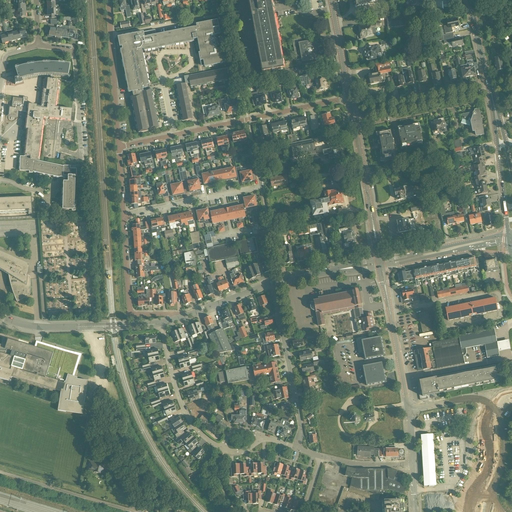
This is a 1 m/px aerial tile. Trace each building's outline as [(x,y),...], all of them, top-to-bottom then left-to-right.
[(120,0),(118,1),(120,8),(120,11),(125,10),(127,18),(131,17),(129,6),(126,6),(124,0),(120,0)] [(130,0),(133,11),(139,10),(137,0),(130,0)] [(271,0),(249,0),(250,4),(263,73),(284,69),(284,68),(283,61),(272,4),(271,0)] [(47,12),(46,12),(46,16),(47,16),(50,16),(50,19),(57,18),(57,15),(55,15),(55,12),(59,12),(59,10),(61,10),(61,9),(61,8),(58,8),(58,9),(55,9),(47,10),(47,12)] [(410,16),(387,18),(388,28),(413,25),(413,21),(410,22),(410,16)] [(448,25),(444,26),(445,34),(452,32),(451,27),(459,25),(457,19),(447,21),(448,25)] [(510,19),(502,21),(504,29),(511,28),(510,19)] [(129,37),(119,40),(120,45),(120,47),(122,47),(123,49),(121,50),(129,93),(133,92),(134,97),(132,97),(139,133),(148,131),(148,129),(150,129),(150,130),(159,128),(151,90),(149,90),(148,85),(150,85),(143,50),(144,50),(194,40),(198,39),(201,53),(199,53),(201,61),(204,61),(205,67),(227,63),(224,48),(217,49),(217,46),(218,46),(217,39),(215,39),(215,36),(221,35),(218,20),(196,24),(197,27),(156,35),(155,30),(134,34),(129,35),(129,37)] [(370,25),(359,26),(361,38),(365,38),(365,35),(372,34),(371,28),(373,28),(376,28),(377,26),(381,26),(381,23),(375,22),(374,25),(372,26),(372,25),(370,25)] [(68,31),(67,38),(71,39),(71,40),(78,41),(77,34),(74,34),(74,32),(74,28),(70,27),(70,24),(69,24),(69,25),(68,24),(67,27),(69,27),(68,31)] [(5,29),(3,30),(4,33),(6,32),(8,42),(14,40),(12,33),(12,30),(7,31),(6,28),(5,29)] [(47,28),(47,32),(49,33),(48,36),(49,36),(49,37),(52,37),(52,36),(55,37),(56,29),(47,28)] [(25,30),(18,32),(20,39),(27,37),(25,30)] [(4,33),(0,33),(0,36),(2,44),(8,42),(6,32),(4,33)] [(444,35),(438,37),(437,37),(438,40),(443,39),(445,44),(452,42),(453,47),(463,45),(461,38),(454,39),(452,33),(444,35)] [(295,54),(291,55),(292,60),(293,66),(297,66),(296,60),(303,59),(304,65),(319,62),(318,52),(325,50),(323,40),(310,42),(309,37),(292,40),(295,54)] [(365,52),(364,52),(364,55),(365,55),(366,60),(383,57),(381,49),(380,46),(373,47),(369,48),(369,50),(364,51),(365,52)] [(501,57),(494,59),(495,62),(494,62),(495,65),(497,71),(500,70),(500,71),(502,70),(503,70),(501,57)] [(377,74),(369,76),(371,85),(382,83),(384,82),(384,81),(384,77),(383,77),(381,77),(380,74),(391,72),(389,61),(375,64),(376,70),(377,70),(377,74)] [(67,75),(69,64),(65,63),(64,65),(58,64),(58,62),(53,62),(49,62),(49,64),(42,64),(42,62),(38,63),(33,63),(34,65),(27,66),(27,64),(22,65),(18,67),(19,68),(15,69),(17,74),(14,75),(14,78),(15,85),(22,83),(21,79),(19,80),(18,79),(25,77),(32,75),(39,74),(46,74),(53,74),(58,74),(63,75),(67,75)] [(468,68),(469,77),(476,76),(475,69),(475,67),(474,67),(473,64),(471,64),(471,67),(468,68)] [(433,65),(429,65),(431,74),(432,73),(434,83),(437,82),(437,83),(440,83),(440,82),(438,72),(435,73),(433,65)] [(467,65),(461,66),(461,69),(461,72),(462,72),(463,78),(469,77),(468,68),(467,65)] [(448,71),(448,74),(449,74),(450,80),(453,79),(454,80),(455,80),(456,79),(455,70),(451,71),(451,67),(448,68),(448,71)] [(421,68),(416,69),(417,74),(418,74),(420,82),(426,81),(424,71),(422,72),(421,68)] [(186,84),(177,85),(184,121),(193,119),(186,84),(190,83),(191,86),(229,79),(228,70),(186,78),(186,76),(185,77),(185,78),(186,84)] [(401,76),(391,78),(391,82),(392,85),(397,85),(397,88),(403,87),(402,84),(405,83),(405,84),(403,73),(403,76),(401,77),(401,76)] [(403,73),(405,84),(405,81),(407,81),(408,84),(409,84),(409,85),(413,84),(413,83),(414,83),(411,73),(406,74),(403,75),(403,73)] [(317,87),(315,87),(316,91),(325,89),(324,85),(326,84),(325,81),(323,81),(323,79),(316,80),(317,87)] [(291,88),(288,88),(288,91),(289,94),(291,100),(294,99),(294,100),(296,99),(297,98),(300,97),(299,93),(297,94),(296,89),(292,90),(291,88)] [(275,91),(271,92),(272,94),(272,95),(272,98),(273,97),(274,103),(277,102),(278,103),(280,103),(280,102),(281,102),(281,101),(284,101),(283,97),(281,97),(280,93),(275,94),(275,91)] [(259,96),(256,97),(258,107),(259,107),(261,107),(261,106),(262,106),(262,105),(266,104),(264,95),(263,92),(259,93),(259,96)] [(25,99),(15,98),(14,107),(11,107),(10,119),(15,119),(15,118),(21,119),(21,114),(28,115),(30,98),(26,98),(25,99)] [(234,101),(231,101),(233,112),(236,111),(236,112),(238,111),(239,110),(238,107),(239,107),(240,106),(240,104),(239,104),(238,104),(237,102),(234,103),(234,101)] [(213,103),(211,103),(211,105),(214,116),(216,115),(217,116),(219,116),(219,115),(220,115),(218,106),(217,107),(217,105),(214,106),(213,103)] [(205,105),(202,106),(203,114),(206,113),(207,117),(208,117),(209,118),(210,118),(211,117),(214,116),(211,105),(205,106),(205,105)] [(469,113),(461,115),(462,119),(471,123),(470,125),(470,126),(470,127),(471,128),(472,128),(473,132),(475,131),(476,136),(483,134),(478,110),(475,111),(474,113),(473,113),(472,113),(470,113),(469,113)] [(324,121),(321,122),(322,126),(325,126),(335,124),(334,119),(331,119),(330,114),(322,115),(324,121)] [(305,117),(298,119),(300,127),(307,126),(305,117)] [(438,121),(431,123),(434,136),(439,135),(438,133),(446,132),(446,128),(445,123),(444,118),(438,120),(438,121)] [(298,119),(290,121),(292,129),(300,127),(298,119)] [(286,122),(278,123),(280,131),(287,130),(286,122)] [(278,123),(271,125),(273,133),(274,133),(274,134),(277,133),(277,132),(280,131),(278,123)] [(404,126),(398,127),(399,132),(398,132),(399,138),(400,138),(402,147),(412,146),(412,144),(417,144),(417,145),(423,144),(421,134),(420,128),(419,123),(412,124),(413,126),(405,127),(404,126)] [(266,126),(259,127),(261,136),(265,135),(267,140),(271,139),(270,134),(268,134),(266,126)] [(390,130),(378,132),(383,162),(396,160),(393,144),(394,144),(393,139),(392,139),(390,130)] [(241,132),(238,133),(240,141),(246,140),(245,131),(244,132),(243,131),(242,131),(241,132)] [(233,134),(232,134),(234,143),(240,141),(238,133),(235,133),(234,133),(233,133),(233,134)] [(222,138),(217,139),(218,146),(221,146),(222,149),(223,151),(225,151),(222,138)] [(295,143),(288,144),(291,159),(311,155),(314,154),(316,154),(313,142),(312,139),(295,142),(295,143)] [(459,140),(453,142),(455,149),(462,148),(462,147),(461,147),(459,140)] [(207,141),(201,142),(203,150),(206,149),(207,156),(210,155),(207,141)] [(191,144),(186,145),(188,153),(190,152),(191,156),(192,158),(194,157),(191,144)] [(470,149),(469,150),(471,153),(471,155),(474,154),(484,152),(482,146),(470,149)] [(314,154),(311,155),(311,157),(313,158),(324,156),(325,160),(329,159),(339,157),(342,156),(341,152),(340,152),(339,148),(333,149),(327,150),(323,151),(324,155),(315,156),(314,156),(314,154)] [(161,151),(155,152),(157,159),(160,159),(160,162),(161,166),(162,170),(165,169),(161,151)] [(484,152),(474,154),(476,163),(483,161),(482,158),(485,158),(484,152)] [(135,155),(128,156),(130,161),(129,161),(129,165),(136,163),(135,155)] [(20,157),(19,171),(29,171),(29,173),(32,173),(32,172),(59,178),(59,177),(63,178),(63,182),(62,210),(71,210),(71,212),(75,212),(75,206),(72,206),(73,182),(74,183),(74,176),(76,176),(76,169),(70,169),(70,166),(63,166),(63,168),(30,161),(30,160),(30,157),(24,157),(20,157)] [(477,165),(474,166),(475,172),(485,169),(483,161),(476,163),(477,165)] [(252,176),(251,172),(255,171),(254,165),(249,166),(250,169),(245,169),(248,182),(253,180),(254,180),(253,176),(252,176)] [(248,182),(245,169),(241,170),(240,167),(236,168),(238,175),(240,174),(242,184),(246,183),(246,182),(248,182)] [(207,173),(202,174),(204,185),(208,184),(212,183),(218,182),(218,181),(223,180),(223,181),(229,180),(229,179),(233,178),(233,179),(237,178),(234,168),(213,172),(213,171),(207,172),(207,173)] [(477,177),(474,178),(475,181),(482,179),(481,176),(486,175),(485,169),(475,172),(477,177)] [(286,175),(270,179),(272,189),(277,188),(277,185),(287,183),(286,175)] [(135,177),(135,180),(130,180),(130,186),(141,186),(140,176),(135,177)] [(193,180),(188,181),(190,193),(193,192),(193,191),(198,190),(198,191),(201,190),(198,179),(197,179),(197,178),(193,179),(193,180)] [(482,179),(475,181),(477,189),(486,187),(485,181),(482,182),(482,179)] [(168,196),(166,183),(162,184),(162,183),(157,184),(158,190),(157,190),(158,190),(157,191),(158,194),(159,193),(159,196),(162,196),(162,194),(164,194),(165,197),(168,196)] [(396,188),(395,189),(396,191),(395,191),(396,196),(397,196),(398,200),(403,199),(413,197),(416,196),(415,193),(420,192),(419,185),(401,189),(400,188),(399,188),(396,188)] [(319,201),(311,202),(313,216),(328,213),(327,206),(329,205),(329,206),(341,203),(344,203),(343,198),(342,198),(341,193),(339,193),(338,191),(338,189),(335,190),(335,191),(325,193),(324,187),(316,189),(318,200),(318,199),(319,201)] [(486,187),(477,189),(478,195),(488,193),(486,187)] [(247,197),(243,198),(246,208),(247,208),(247,210),(256,208),(256,206),(257,206),(256,201),(257,200),(256,197),(255,197),(255,196),(247,198),(247,197)] [(485,196),(479,197),(480,204),(482,203),(483,206),(480,207),(481,212),(488,211),(487,208),(490,207),(489,199),(486,199),(485,196)] [(0,211),(31,210),(30,198),(0,199),(0,211)] [(419,204),(410,206),(411,212),(420,211),(439,207),(437,200),(418,203),(419,204)] [(212,212),(210,212),(213,224),(229,221),(246,217),(243,205),(242,206),(242,205),(237,206),(237,207),(235,207),(235,206),(230,208),(227,209),(223,210),(223,209),(219,210),(219,211),(216,211),(216,210),(212,212)] [(200,210),(197,211),(199,222),(200,221),(200,223),(205,222),(205,221),(209,220),(209,219),(210,219),(207,208),(204,209),(204,210),(200,211),(200,210)] [(191,212),(185,213),(188,225),(194,224),(191,212)] [(185,213),(179,215),(182,225),(182,227),(188,225),(185,213)] [(456,223),(454,216),(454,213),(444,214),(441,214),(442,220),(445,220),(445,219),(447,218),(448,225),(456,223)] [(486,217),(485,217),(487,226),(488,226),(488,227),(491,226),(491,225),(494,225),(493,219),(492,216),(491,213),(488,214),(488,215),(486,216),(486,217)] [(462,215),(454,216),(456,223),(464,222),(462,215)] [(174,216),(168,217),(170,227),(173,227),(174,228),(176,228),(174,216)] [(163,218),(157,220),(159,231),(162,231),(161,229),(165,228),(164,225),(163,218)] [(408,220),(397,222),(398,226),(399,233),(410,231),(416,230),(414,219),(408,220)] [(152,225),(150,225),(152,233),(157,232),(157,235),(160,235),(159,231),(157,220),(151,221),(152,225)] [(133,229),(132,229),(132,231),(133,231),(149,230),(147,222),(144,223),(144,226),(143,227),(140,227),(140,223),(138,223),(136,223),(136,225),(133,225),(133,229)] [(321,228),(317,228),(318,233),(322,232),(322,235),(327,234),(325,223),(320,224),(321,228)] [(308,226),(298,228),(299,235),(310,233),(308,226)] [(348,228),(337,230),(338,234),(343,233),(345,244),(343,244),(344,248),(349,247),(348,243),(351,243),(351,246),(356,245),(355,242),(356,242),(353,230),(348,231),(348,228)] [(172,229),(164,231),(165,239),(174,237),(172,229)] [(193,245),(186,246),(188,251),(200,248),(199,243),(200,243),(198,232),(190,234),(193,245)] [(211,234),(204,236),(206,245),(212,243),(211,234)] [(255,238),(246,240),(249,253),(258,251),(255,238)] [(324,238),(316,239),(319,254),(320,253),(321,254),(323,253),(326,252),(324,238)] [(249,253),(246,240),(238,241),(241,255),(249,253)] [(208,256),(210,263),(225,260),(227,269),(241,266),(239,257),(236,242),(207,248),(207,249),(208,256)] [(311,244),(295,247),(298,258),(297,259),(297,261),(299,262),(304,260),(304,259),(310,258),(309,254),(313,253),(311,244)] [(290,246),(283,248),(287,263),(290,262),(291,263),(295,262),(294,259),(293,259),(290,246)] [(196,251),(184,253),(187,269),(198,267),(196,255),(196,251)] [(0,269),(8,274),(8,278),(9,281),(10,287),(11,291),(16,302),(18,302),(22,300),(26,298),(29,296),(29,294),(29,286),(29,278),(27,277),(28,265),(0,252),(0,269)] [(147,254),(135,255),(135,261),(138,261),(138,264),(144,263),(144,260),(145,257),(148,257),(147,254)] [(475,257),(468,259),(471,270),(474,270),(474,271),(477,270),(478,272),(479,272),(478,265),(476,265),(475,257)] [(468,259),(462,260),(465,273),(467,272),(467,271),(471,270),(468,259)] [(486,260),(484,261),(484,263),(485,270),(486,270),(486,273),(488,272),(495,271),(498,270),(497,268),(496,261),(495,259),(493,259),(486,260)] [(462,260),(456,261),(458,273),(462,272),(462,273),(465,273),(462,260)] [(269,261),(261,264),(264,273),(269,271),(268,269),(271,268),(271,266),(269,261)] [(456,261),(450,262),(452,275),(455,275),(455,274),(458,273),(456,261)] [(450,262),(444,264),(446,275),(450,275),(450,276),(452,275),(450,262)] [(138,267),(136,267),(136,272),(147,272),(149,271),(152,271),(156,271),(155,267),(150,267),(147,265),(144,265),(144,263),(138,264),(138,267)] [(257,264),(251,266),(251,267),(255,276),(260,275),(258,268),(259,267),(257,264)] [(444,264),(438,265),(440,278),(443,277),(443,276),(446,275),(444,264)] [(438,265),(431,266),(434,278),(437,277),(438,278),(440,278),(438,265)] [(431,266),(425,268),(428,280),(431,280),(430,279),(434,278),(431,266)] [(251,267),(247,269),(249,275),(248,276),(249,280),(252,279),(252,280),(255,279),(255,278),(256,277),(255,276),(251,267)] [(425,268),(419,269),(422,281),(425,280),(425,281),(428,280),(425,268)] [(405,272),(399,273),(400,281),(400,282),(415,279),(415,278),(414,278),(413,270),(412,271),(412,270),(411,269),(407,270),(406,271),(406,272),(405,272)] [(419,269),(413,270),(414,278),(415,278),(415,279),(416,283),(418,282),(418,281),(422,281),(419,269)] [(233,274),(229,275),(231,278),(230,279),(233,286),(238,284),(235,274),(236,274),(234,270),(232,271),(233,274)] [(236,274),(235,274),(238,284),(244,282),(241,275),(237,276),(236,274)] [(155,277),(151,280),(151,283),(152,284),(156,280),(163,279),(162,275),(155,277)] [(208,287),(204,288),(205,291),(206,291),(207,296),(208,295),(208,296),(211,295),(210,294),(214,293),(210,284),(213,283),(211,276),(207,277),(208,280),(205,281),(208,287)] [(221,277),(219,278),(224,290),(229,288),(226,280),(224,281),(223,279),(222,280),(221,277)] [(192,283),(192,287),(197,300),(202,298),(196,281),(192,283)] [(408,291),(401,292),(403,304),(419,301),(416,285),(407,286),(408,291)] [(311,306),(311,307),(311,308),(311,309),(312,309),(312,310),(313,310),(313,311),(314,311),(315,311),(316,311),(319,326),(325,325),(323,315),(340,312),(340,313),(343,312),(343,311),(348,310),(349,311),(352,311),(351,309),(353,309),(355,320),(354,320),(355,323),(356,323),(358,333),(364,332),(369,331),(368,329),(374,328),(371,313),(367,314),(366,316),(363,315),(362,307),(361,307),(360,306),(361,306),(360,304),(358,293),(358,291),(357,289),(353,290),(348,291),(348,290),(345,290),(345,291),(340,292),(339,291),(336,292),(336,293),(323,296),(323,291),(319,292),(320,296),(319,297),(319,298),(318,299),(319,300),(317,301),(314,301),(314,303),(313,303),(312,304),(312,305),(311,305),(311,306)] [(156,290),(152,290),(152,298),(156,298),(156,305),(159,305),(160,306),(162,306),(162,305),(163,305),(162,297),(156,297),(156,295),(158,295),(158,292),(156,292),(156,290)] [(185,292),(181,293),(182,297),(185,305),(191,302),(190,299),(191,299),(189,295),(187,290),(184,291),(185,292)] [(176,293),(168,293),(168,300),(169,300),(169,305),(170,305),(174,305),(175,305),(175,303),(176,303),(176,298),(176,295),(176,293)] [(261,297),(258,298),(260,302),(259,303),(261,306),(263,310),(264,311),(265,310),(265,309),(264,305),(267,304),(264,296),(263,296),(261,296),(261,297)] [(495,298),(445,308),(448,321),(460,318),(460,319),(463,318),(482,314),(483,315),(486,314),(486,313),(498,311),(495,298)] [(253,300),(246,303),(249,309),(250,312),(256,310),(253,300)] [(237,306),(234,307),(236,312),(235,313),(237,316),(238,316),(240,321),(246,319),(241,305),(240,305),(239,305),(237,306)] [(224,319),(220,321),(221,323),(223,328),(223,329),(230,327),(228,323),(232,322),(227,310),(226,310),(224,311),(221,312),(224,319)] [(428,312),(418,314),(422,333),(432,331),(428,312)] [(207,318),(204,319),(206,323),(205,323),(206,326),(207,326),(209,331),(207,332),(217,354),(218,354),(220,354),(225,352),(229,352),(233,351),(223,329),(214,333),(210,325),(213,324),(210,316),(210,317),(209,316),(208,317),(207,318)] [(199,323),(193,325),(197,334),(203,332),(199,323)] [(242,323),(237,325),(239,329),(243,339),(248,337),(244,327),(243,327),(242,323)] [(193,325),(188,327),(191,336),(197,334),(193,325)] [(182,329),(177,331),(180,340),(186,338),(182,329)] [(419,355),(415,356),(418,371),(423,370),(431,369),(430,365),(432,365),(433,370),(464,363),(462,356),(463,356),(464,355),(465,355),(465,354),(465,353),(466,353),(466,352),(466,351),(465,348),(485,345),(487,358),(499,356),(494,329),(490,330),(458,336),(459,338),(432,343),(433,347),(429,348),(418,350),(419,355)] [(177,331),(171,333),(175,342),(180,340),(177,331)] [(265,335),(263,336),(264,345),(263,345),(264,353),(279,350),(278,345),(271,346),(271,344),(267,345),(266,342),(275,340),(273,333),(265,335)] [(142,336),(141,337),(141,341),(146,341),(146,344),(156,343),(155,336),(146,337),(145,335),(142,336)] [(366,337),(356,339),(359,354),(364,353),(365,360),(384,356),(381,337),(366,340),(366,337)] [(1,345),(0,348),(0,347),(0,379),(10,382),(11,377),(55,391),(56,388),(61,389),(59,402),(57,411),(82,415),(87,381),(76,379),(77,378),(74,377),(72,376),(78,356),(41,345),(40,349),(34,347),(15,341),(3,338),(1,345)] [(510,348),(509,339),(504,340),(498,341),(499,350),(506,349),(510,348)] [(302,340),(293,342),(294,349),(303,347),(302,340)] [(148,354),(146,354),(146,357),(148,357),(158,355),(157,349),(147,351),(148,354)] [(279,350),(264,353),(266,353),(267,359),(273,358),(272,357),(280,356),(279,350)] [(311,351),(299,354),(300,361),(313,358),(311,351)] [(187,355),(178,357),(179,363),(189,360),(195,358),(197,358),(197,356),(192,357),(192,355),(188,356),(187,355)] [(189,360),(179,363),(181,369),(191,366),(190,366),(193,365),(192,360),(189,361),(189,360)] [(257,365),(253,366),(255,377),(256,377),(258,377),(260,377),(261,376),(263,376),(264,376),(266,375),(268,375),(269,375),(271,384),(280,382),(276,362),(267,364),(267,365),(261,366),(261,364),(257,365)] [(382,363),(363,366),(366,385),(386,382),(382,363)] [(312,364),(302,366),(303,374),(314,371),(312,364)] [(161,366),(152,369),(153,375),(163,372),(161,366)] [(498,382),(495,366),(494,366),(495,367),(437,379),(436,377),(419,380),(423,397),(439,393),(439,391),(497,380),(497,382),(498,382)] [(246,368),(218,373),(220,383),(228,381),(228,384),(248,380),(247,373),(249,370),(248,367),(246,368)] [(163,372),(153,375),(155,381),(164,378),(163,372)] [(191,372),(182,375),(183,381),(193,378),(191,372)] [(308,379),(302,380),(303,386),(315,384),(313,378),(315,377),(314,374),(307,376),(308,379)] [(193,378),(183,381),(185,387),(195,384),(193,378)] [(166,384),(157,387),(158,392),(168,389),(166,384)] [(315,384),(303,386),(305,393),(310,392),(311,395),(318,393),(318,390),(316,390),(315,384)] [(274,395),(271,395),(271,396),(287,393),(286,387),(278,389),(279,391),(273,392),(274,395)] [(196,390),(187,393),(189,399),(195,397),(196,400),(201,399),(202,393),(200,388),(196,389),(196,390)] [(168,389),(158,392),(160,398),(170,395),(168,389)] [(206,410),(203,404),(208,401),(206,398),(201,400),(202,401),(197,404),(198,406),(192,408),(196,415),(206,410)] [(172,401),(162,404),(165,410),(174,406),(172,401)] [(269,408),(265,405),(264,405),(263,407),(268,411),(267,415),(270,416),(272,411),(268,408),(269,408)] [(174,406),(165,410),(167,416),(176,412),(174,406)] [(239,407),(234,407),(234,411),(237,411),(237,416),(232,416),(231,421),(234,421),(234,424),(237,424),(239,424),(239,416),(239,414),(240,411),(239,411),(239,407)] [(369,415),(364,416),(365,422),(374,421),(373,412),(368,413),(369,415)] [(252,422),(251,425),(251,426),(253,427),(253,426),(256,427),(260,415),(257,413),(255,418),(252,417),(251,422),(252,422)] [(201,415),(198,424),(205,427),(209,417),(201,415)] [(218,415),(214,421),(219,424),(217,426),(224,431),(227,426),(221,422),(223,418),(218,415)] [(260,415),(256,427),(258,428),(260,429),(261,429),(262,426),(263,426),(265,422),(261,420),(263,415),(260,415)] [(354,416),(352,419),(352,422),(355,425),(358,424),(360,421),(360,418),(357,416),(354,416)] [(173,418),(167,421),(169,424),(171,423),(175,428),(182,423),(179,417),(174,420),(173,418)] [(271,421),(268,431),(274,433),(276,427),(279,428),(282,420),(281,420),(281,422),(278,421),(274,420),(273,422),(271,421)] [(282,420),(279,428),(282,429),(279,435),(280,435),(281,436),(282,437),(283,436),(286,437),(288,430),(289,427),(285,426),(286,422),(282,420)] [(175,428),(171,430),(174,434),(174,433),(177,438),(183,434),(181,431),(186,428),(182,423),(175,428)] [(312,432),(308,433),(310,444),(317,443),(315,431),(312,432)] [(183,434),(177,438),(175,439),(180,445),(184,441),(186,444),(193,438),(189,433),(185,436),(183,434)] [(193,438),(186,444),(190,449),(188,451),(190,453),(195,449),(193,446),(197,443),(193,438)] [(358,447),(357,456),(366,456),(366,457),(370,457),(370,455),(373,455),(374,449),(374,447),(370,446),(370,448),(358,447)] [(193,450),(189,455),(192,457),(193,455),(198,460),(204,452),(199,448),(196,452),(193,450)] [(374,449),(374,457),(384,457),(384,449),(374,449)] [(386,449),(386,457),(397,457),(398,456),(398,450),(397,449),(386,449)] [(94,450),(91,461),(95,462),(97,456),(99,457),(100,452),(94,450)] [(185,460),(182,462),(187,469),(190,466),(185,460)] [(90,461),(87,470),(102,474),(104,469),(102,469),(103,465),(90,461)] [(251,468),(248,468),(249,476),(254,476),(254,474),(257,474),(257,463),(251,464),(251,468)] [(263,463),(257,463),(257,474),(261,474),(261,476),(266,476),(266,467),(263,467),(263,463)] [(275,465),(271,475),(276,476),(277,474),(281,475),(284,465),(278,463),(277,466),(275,465)] [(234,468),(231,468),(231,477),(236,477),(236,475),(240,474),(240,464),(234,464),(234,468)] [(245,464),(240,464),(240,474),(244,474),(244,477),(249,476),(248,468),(246,468),(245,464)] [(284,465),(281,475),(284,476),(284,478),(288,480),(291,472),(288,471),(289,467),(284,465)] [(343,487),(337,505),(343,507),(348,492),(374,501),(375,499),(378,500),(380,496),(385,496),(387,491),(388,490),(395,492),(404,494),(407,485),(406,484),(406,482),(404,482),(407,474),(392,469),(388,470),(388,469),(370,470),(358,470),(356,470),(347,468),(346,476),(352,477),(350,486),(349,489),(343,487)] [(291,472),(288,480),(293,481),(294,479),(297,480),(300,470),(295,469),(294,472),(291,472)] [(300,470),(297,480),(301,481),(300,484),(305,485),(308,477),(305,476),(306,472),(300,470)] [(268,490),(266,498),(269,499),(268,503),(273,504),(276,495),(273,493),(273,491),(268,490)] [(256,494),(252,494),(252,504),(258,504),(258,500),(261,500),(261,491),(256,492),(256,494)] [(248,492),(243,492),(243,501),(246,501),(247,504),(252,504),(252,494),(248,494),(248,492)] [(276,495),(273,504),(279,506),(280,502),(283,503),(285,495),(280,493),(280,496),(276,495)] [(285,495),(283,503),(285,504),(284,508),(290,510),(293,500),(289,499),(290,496),(285,495)] [(293,500),(290,510),(296,511),(297,508),(300,508),(302,500),(297,499),(297,501),(293,500)] [(403,511),(403,500),(382,501),(382,511),(403,511)]
